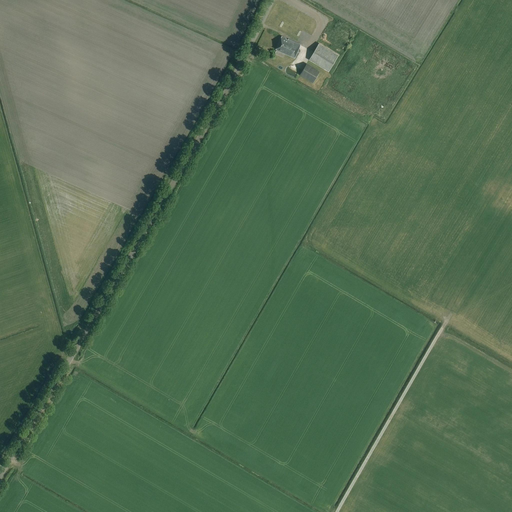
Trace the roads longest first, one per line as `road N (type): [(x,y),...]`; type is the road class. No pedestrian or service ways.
road 1 (tertiary): [(0,478),(223,99),(272,0)]
road 2 (track): [(336,511),(442,327)]
